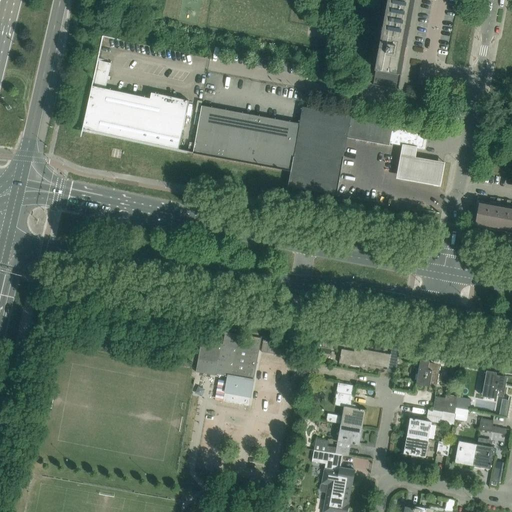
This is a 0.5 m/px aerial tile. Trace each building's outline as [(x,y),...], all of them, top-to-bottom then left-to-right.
[(406,47),(414,0),(388,0),(373,85),(398,90),(406,47)] [(82,129),(83,130),(193,153),(195,143),(189,142),(188,151),(178,149),(189,101),(151,93),(150,98),(105,89),(108,79),(109,80),(110,77),(108,76),(111,63),(97,60),(82,129)] [(291,171),(300,124),(201,106),(195,143),(193,153),(272,167),(291,171)] [(389,145),(390,141),(393,124),(303,107),(300,124),(291,171),(288,186),(337,195),(347,137),(389,145)] [(426,130),(393,124),(390,141),(414,146),(414,147),(423,149),(425,137),(424,137),(426,131),(426,130)] [(417,145),(402,142),(396,174),(442,183),(447,160),(415,154),(417,145)] [(479,203),(474,227),(511,233),(511,209),(487,205),(479,203)] [(254,379),(253,379),(260,346),(259,346),(261,339),(239,335),(235,334),(225,332),(223,344),(201,340),(197,365),(196,368),(196,372),(215,376),(216,374),(225,376),(226,375),(228,375),(225,392),(223,401),(249,406),(251,397),(254,379)] [(263,339),(261,352),(279,355),(279,353),(281,343),(264,340),(263,339)] [(365,368),(365,367),(364,367),(365,364),(388,368),(390,354),(355,348),(354,351),(341,349),(340,357),(339,359),(340,359),(339,363),(360,367),(365,368)] [(416,381),(416,384),(422,385),(423,385),(429,386),(430,387),(430,386),(430,383),(437,384),(440,365),(429,363),(429,360),(429,361),(421,359),(420,359),(420,361),(418,360),(418,361),(420,361),(417,380),(415,380),(415,381),(416,381)] [(482,392),(483,393),(482,396),(496,399),(496,395),(503,396),(507,377),(495,374),(496,373),(487,371),(486,373),(484,372),(484,373),(486,373),(483,392),(482,392)] [(355,387),(338,384),(336,392),(353,395),(355,387)] [(351,407),(353,395),(336,392),(334,405),(344,406),(341,424),(362,428),(366,410),(351,407)] [(435,396),(433,410),(455,414),(456,408),(458,397),(445,395),(444,398),(435,396)] [(471,399),(458,397),(456,408),(469,410),(471,399)] [(456,408),(455,414),(454,420),(467,422),(469,410),(456,408)] [(410,418),(407,436),(429,440),(430,432),(431,432),(432,432),(432,431),(433,431),(434,430),(435,429),(435,428),(435,427),(435,426),(434,425),(433,424),(432,423),(431,423),(432,422),(441,423),(453,425),(454,420),(455,414),(433,410),(429,409),(428,409),(426,421),(410,418)] [(480,418),(478,430),(491,432),(492,426),(493,420),(480,418)] [(336,448),(335,453),(343,455),(348,456),(349,455),(348,455),(349,448),(350,448),(350,447),(344,446),(344,443),(351,444),(359,445),(362,428),(341,424),(339,431),(336,434),(338,437),(337,441),(338,441),(336,448)] [(425,457),(428,440),(407,436),(403,453),(425,457)] [(316,438),(314,449),(326,452),(327,446),(328,441),(316,438)] [(450,444),(439,441),(436,454),(448,456),(450,444)] [(458,441),(454,463),(472,466),(476,444),(458,441)] [(476,444),(472,466),(490,469),(494,447),(476,444)] [(343,455),(335,453),(326,452),(314,449),(312,461),(326,463),(322,483),(321,483),(321,484),(319,485),(319,489),(320,490),(319,492),(327,493),(323,511),(347,511),(349,504),(347,504),(351,483),(352,483),(353,483),(355,470),(354,470),(354,472),(340,469),(343,455)] [(505,462),(495,460),(490,481),(492,481),(491,484),(496,485),(496,482),(501,483),(505,462)] [(455,510),(456,499),(449,498),(448,509),(455,510)]
